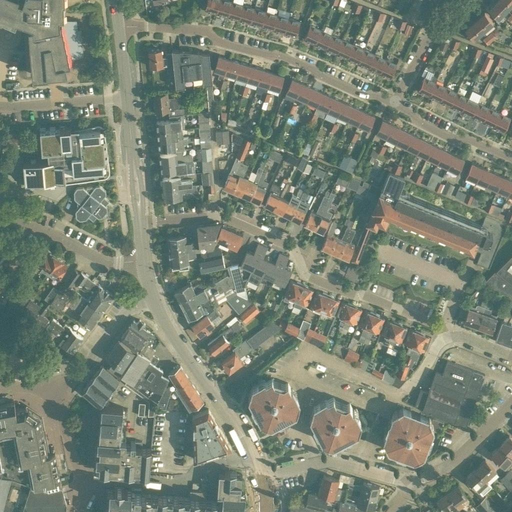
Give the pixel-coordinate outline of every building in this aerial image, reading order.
[(79,52),(76,20),(60,19),(59,13),(64,13),(64,5),(62,4),(61,0),(0,0),(0,14),(15,20),(17,15),(28,19),(28,21),(33,74),(48,73),(48,71),(67,69),(66,61),(70,60),(69,54),(70,54),(71,54),(79,52)] [(206,0),(204,9),(215,12),(219,0),(206,0)] [(231,1),(227,0),(219,0),(215,12),(227,16),(231,1)] [(414,0),(411,7),(418,10),(422,0),(414,0)] [(498,18),(507,9),(498,0),(489,9),(498,18)] [(511,0),(497,0),(498,0),(507,9),(511,13),(511,14),(511,7),(510,6),(511,4),(511,0)] [(227,16),(238,19),(242,5),(231,1),(227,16)] [(254,8),(242,5),(238,19),(249,22),(254,8)] [(249,22),(261,26),(265,11),(254,8),(249,22)] [(276,15),(265,11),(261,26),(272,29),(276,15)] [(484,13),(474,21),(483,31),(493,23),(484,13)] [(272,29),(283,32),(288,18),(276,15),(272,29)] [(299,21),(288,18),(283,32),(295,36),(299,21)] [(483,31),(474,21),(464,29),(473,40),(483,31)] [(303,38),(314,43),(320,29),(309,24),(303,38)] [(331,34),(320,29),(314,43),(325,48),(331,34)] [(491,32),(487,36),(491,41),(495,38),(494,36),(491,32)] [(325,48),(336,53),(342,39),(331,34),(325,48)] [(487,44),(491,41),(487,36),(483,39),(487,44)] [(352,44),(342,39),(336,53),(346,57),(352,44)] [(445,51),(448,43),(441,41),(439,48),(445,51)] [(346,57),(357,62),(363,49),(352,44),(346,57)] [(168,75),(174,74),(171,53),(166,53),(166,56),(161,57),(160,48),(149,50),(151,67),(167,65),(168,75)] [(172,52),(171,53),(174,74),(175,87),(185,86),(184,78),(180,49),(179,49),(171,48),(172,52)] [(184,78),(185,86),(194,85),(190,50),(180,49),(184,78)] [(374,53),(363,49),(357,62),(368,67),(374,53)] [(208,105),(214,105),(212,83),(209,53),(201,52),(190,50),(194,85),(206,83),(206,85),(203,86),(203,85),(200,85),(201,92),(207,92),(207,95),(201,95),(202,106),(208,105)] [(368,67),(378,72),(385,58),(374,53),(368,67)] [(216,85),(220,87),(223,79),(229,58),(218,55),(213,69),(220,71),(218,78),(219,78),(216,85)] [(229,58),(224,73),(235,76),(240,62),(229,58)] [(396,63),(385,58),(378,72),(389,77),(396,63)] [(235,76),(246,79),(251,65),(240,62),(235,76)] [(257,83),(261,68),(251,65),(246,79),(257,83)] [(257,83),(268,86),(272,72),(261,68),(257,83)] [(272,72),(268,86),(279,89),(283,75),(272,72)] [(500,85),(505,75),(499,72),(494,81),(500,85)] [(428,95),(436,77),(432,75),(430,79),(424,76),(417,90),(428,95)] [(285,91),(295,96),(302,82),(291,77),(285,91)] [(437,77),(436,77),(428,95),(438,100),(445,86),(435,81),(437,77)] [(295,96),(306,101),(312,87),(302,82),(295,96)] [(456,91),(445,86),(438,100),(449,105),(456,91)] [(306,101),(316,105),(322,91),(312,87),(306,101)] [(316,105),(326,110),(333,96),(322,91),(316,105)] [(466,96),(456,91),(449,105),(460,110),(466,96)] [(184,114),(183,109),(173,110),(173,109),(175,109),(177,107),(179,105),(178,100),(177,98),(174,97),(167,98),(167,92),(153,94),(155,112),(169,111),(169,116),(181,114),(184,114)] [(326,110),(337,114),(343,101),(333,96),(326,110)] [(477,101),(466,96),(460,110),(470,115),(477,101)] [(337,114),(347,119),(353,105),(343,101),(337,114)] [(487,107),(477,101),(470,115),(481,120),(487,107)] [(347,119),(357,124),(364,110),(353,105),(347,119)] [(498,112),(487,107),(481,120),(492,125),(498,112)] [(364,110),(357,124),(368,128),(374,115),(364,110)] [(198,112),(199,126),(209,125),(208,112),(198,112)] [(509,117),(498,112),(492,125),(502,131),(509,117)] [(156,121),(157,131),(174,129),(174,128),(182,128),(181,118),(181,114),(169,116),(170,120),(156,121)] [(375,132),(386,137),(392,123),(382,118),(375,132)] [(402,128),(392,123),(386,137),(396,142),(402,128)] [(210,134),(209,125),(199,126),(200,136),(210,134)] [(49,160),(24,162),(25,181),(45,179),(45,180),(55,180),(55,179),(65,178),(64,172),(74,171),(73,165),(77,165),(78,172),(103,169),(102,160),(105,159),(103,140),(100,140),(100,130),(80,132),(80,137),(71,138),(70,128),(40,131),(42,149),(48,149),(49,160)] [(396,142),(406,147),(413,133),(402,128),(396,142)] [(174,133),(174,129),(157,131),(158,140),(183,137),(182,132),(174,133)] [(228,130),(216,131),(216,142),(228,142),(228,130)] [(423,138),(413,133),(406,147),(416,151),(423,138)] [(211,146),(210,134),(200,136),(201,147),(211,146)] [(183,137),(158,140),(159,149),(176,148),(176,150),(184,149),(184,143),(187,143),(187,137),(183,137)] [(240,158),(234,174),(229,172),(223,187),(232,190),(243,163),(243,162),(251,141),(243,138),(235,156),(240,158)] [(416,151),(426,156),(433,143),(423,138),(416,151)] [(443,148),(433,143),(426,156),(437,161),(443,148)] [(212,158),(211,146),(201,147),(202,159),(212,158)] [(437,161),(447,166),(453,153),(443,148),(437,161)] [(279,161),(282,155),(271,150),(268,157),(279,161)] [(159,154),(160,163),(185,161),(192,160),(192,155),(183,156),(182,151),(159,154)] [(298,158),(287,153),(284,160),(295,165),(298,158)] [(464,158),(453,153),(447,166),(457,171),(464,158)] [(297,167),(302,169),(308,158),(302,156),(297,167)] [(345,168),(352,171),(357,159),(350,156),(345,168)] [(213,170),(212,158),(202,159),(203,171),(213,170)] [(314,161),(308,158),(302,169),(309,173),(314,161)] [(187,170),(186,170),(185,161),(160,163),(161,173),(178,171),(178,174),(187,173),(187,170)] [(392,166),(390,169),(395,171),(398,164),(394,162),(392,166)] [(465,175),(476,180),(481,166),(471,162),(465,175)] [(247,180),(243,178),(248,165),(243,163),(232,190),(241,194),(247,180)] [(324,176),(327,170),(316,165),(314,171),(324,176)] [(492,171),(481,166),(476,180),(486,184),(492,171)] [(247,180),(241,194),(250,198),(261,170),(257,169),(256,173),(251,171),(248,180),(247,180)] [(213,171),(213,170),(203,171),(204,184),(208,183),(213,182),(212,171),(213,171)] [(266,172),(261,170),(250,198),(259,201),(267,181),(263,180),(266,172)] [(403,176),(389,170),(367,222),(365,221),(351,260),(357,262),(371,224),(375,226),(376,221),(384,224),(388,215),(472,249),(474,244),(482,247),(476,262),(489,267),(506,224),(485,215),(480,227),(396,193),(403,176)] [(486,184),(496,189),(502,175),(492,171),(486,184)] [(347,179),(339,175),(336,183),(344,187),(347,179)] [(511,181),(511,179),(502,175),(496,189),(507,193),(511,181)] [(191,185),(192,185),(192,179),(180,180),(180,176),(162,178),(163,188),(189,185),(191,185)] [(360,181),(351,177),(347,186),(356,190),(360,181)] [(264,204),(273,208),(285,182),(281,180),(279,186),(272,183),(269,190),(270,190),(264,204)] [(436,180),(432,187),(437,190),(441,182),(436,180)] [(445,184),(441,191),(445,193),(450,195),(455,185),(446,181),(445,184)] [(289,184),(285,182),(273,208),(281,212),(288,198),(283,196),(289,184)] [(365,196),(367,190),(370,184),(365,182),(363,188),(361,187),(358,193),(365,196)] [(370,184),(367,190),(376,194),(378,187),(370,183),(370,184)] [(192,185),(191,185),(189,185),(163,188),(164,198),(182,196),(181,191),(197,190),(196,184),(192,185)] [(105,190),(100,185),(96,185),(93,188),(91,186),(87,186),(86,188),(83,186),(77,187),(74,190),(75,197),(77,199),(78,206),(76,209),(76,215),(79,218),(86,218),(88,215),(93,219),(97,216),(98,217),(102,216),(107,210),(107,207),(105,205),(108,201),(104,198),(106,195),(105,190)] [(281,212),(290,217),(303,190),(299,188),(296,195),(292,193),(289,199),(288,198),(281,212)] [(307,192),(303,190),(290,217),(299,221),(308,201),(304,199),(307,192)] [(313,227),(329,192),(327,191),(324,195),(322,199),(316,212),(311,209),(304,223),(313,227)] [(330,192),(329,192),(313,227),(322,232),(331,212),(327,210),(335,194),(330,192)] [(330,251),(336,237),(331,235),(337,222),(332,220),(321,247),(330,251)] [(194,247),(199,246),(200,249),(200,250),(206,249),(212,247),(215,241),(213,241),(215,237),(217,232),(216,232),(220,222),(197,225),(197,224),(190,225),(191,231),(193,231),(194,240),(194,247)] [(218,233),(217,232),(215,237),(213,241),(215,241),(216,238),(226,242),(237,247),(243,234),(232,229),(221,225),(218,233)] [(330,251),(339,254),(350,228),(346,227),(341,239),(336,237),(330,251)] [(355,230),(350,228),(339,254),(348,259),(354,245),(349,242),(355,230)] [(168,238),(169,252),(179,251),(179,250),(192,248),(192,247),(194,247),(194,240),(186,241),(186,235),(168,238)] [(240,264),(251,269),(262,245),(257,242),(253,252),(247,250),(240,264)] [(212,247),(206,249),(208,255),(201,257),(201,256),(198,257),(198,258),(197,258),(201,272),(225,267),(220,245),(212,247)] [(267,247),(262,245),(251,269),(251,270),(247,279),(258,284),(262,274),(267,262),(268,259),(262,256),(267,247)] [(199,246),(194,247),(192,247),(192,248),(179,250),(179,251),(169,252),(171,264),(179,263),(180,268),(189,267),(188,262),(189,262),(188,257),(194,257),(193,253),(197,252),(196,250),(200,249),(199,246)] [(37,265),(48,272),(57,258),(50,253),(49,255),(45,252),(37,265)] [(262,274),(272,279),(274,275),(283,254),(278,252),(274,262),(268,259),(267,262),(262,274)] [(509,295),(511,298),(511,253),(481,285),(509,295)] [(288,256),(283,254),(274,275),(272,279),(283,284),(290,269),(283,266),(288,256)] [(57,258),(48,272),(58,278),(66,266),(63,263),(64,262),(57,258)] [(248,298),(238,264),(230,266),(232,274),(234,281),(234,280),(237,291),(236,292),(248,298)] [(70,287),(75,280),(80,273),(74,269),(64,282),(64,283),(70,287)] [(112,294),(91,279),(89,278),(88,280),(87,279),(88,277),(81,272),(80,273),(75,280),(82,285),(83,283),(87,286),(86,286),(95,292),(108,302),(112,297),(112,294)] [(234,281),(232,274),(227,275),(226,275),(226,276),(206,287),(206,285),(200,288),(179,300),(189,318),(192,323),(215,307),(219,304),(232,295),(236,292),(237,291),(234,280),(234,281)] [(290,280),(284,294),(284,296),(285,296),(283,300),(288,302),(289,300),(294,302),(301,284),(290,280)] [(200,288),(206,285),(203,281),(200,282),(200,283),(193,287),(190,282),(174,290),(179,300),(200,288)] [(64,283),(50,302),(52,303),(51,304),(58,308),(63,301),(62,301),(68,293),(71,288),(70,287),(64,283)] [(89,301),(102,311),(108,302),(95,292),(86,286),(87,286),(83,283),(82,285),(79,288),(92,297),(89,301)] [(312,289),(301,284),(294,302),(292,306),(300,309),(301,306),(305,308),(312,289)] [(46,299),(50,302),(58,290),(53,286),(44,299),(44,298),(40,304),(42,305),(46,299)] [(12,296),(17,298),(20,293),(15,290),(12,296)] [(310,305),(321,309),(327,295),(316,290),(310,305)] [(248,298),(236,292),(232,295),(239,304),(238,305),(242,310),(251,302),(248,298)] [(29,298),(20,293),(17,298),(16,300),(23,307),(22,308),(30,314),(33,311),(25,304),(29,298)] [(68,293),(62,301),(63,301),(71,307),(77,299),(68,293)] [(338,299),(327,295),(321,309),(332,314),(338,299)] [(503,312),(505,313),(510,315),(511,312),(511,298),(509,295),(503,312)] [(50,302),(46,299),(42,305),(42,306),(47,309),(51,304),(52,303),(50,302)] [(102,311),(89,301),(89,302),(81,314),(80,312),(77,317),(91,327),(102,311)] [(246,322),(260,310),(253,301),(238,313),(246,322)] [(338,324),(343,326),(343,325),(352,305),(342,301),(337,314),(342,316),(338,324)] [(462,321),(477,326),(483,306),(484,303),(477,301),(475,306),(472,305),(471,306),(470,306),(469,306),(468,307),(462,305),(457,315),(463,317),(462,321)] [(219,304),(215,307),(192,323),(193,324),(200,333),(213,323),(211,320),(220,313),(218,310),(221,307),(219,304)] [(504,306),(499,304),(495,315),(500,316),(504,306)] [(361,308),(352,305),(343,325),(343,326),(347,328),(350,320),(355,322),(361,308)] [(43,315),(47,309),(42,306),(38,311),(43,315)] [(488,307),(483,306),(477,326),(490,331),(495,317),(485,313),(488,307)] [(359,324),(364,326),(358,340),(363,342),(365,336),(374,314),(365,310),(359,324)] [(511,312),(510,315),(505,313),(504,316),(502,320),(501,319),(495,338),(510,343),(511,336),(511,312)] [(365,336),(370,338),(373,329),(378,331),(383,318),(374,314),(365,336)] [(229,342),(225,338),(235,330),(236,331),(243,326),(238,320),(235,316),(226,323),(229,327),(208,343),(215,353),(229,342)] [(52,318),(49,322),(77,344),(83,337),(69,327),(67,329),(52,318)] [(134,319),(127,328),(147,343),(149,342),(151,340),(149,339),(153,334),(143,326),(145,323),(139,319),(137,322),(134,319)] [(300,326),(296,334),(301,337),(309,341),(313,330),(308,327),(310,322),(303,319),(300,326)] [(383,343),(388,345),(397,323),(387,319),(382,333),(386,335),(383,343)] [(286,324),(284,328),(296,334),(300,326),(287,320),(286,324)] [(278,325),(271,321),(247,340),(253,348),(282,327),(278,325)] [(77,344),(49,322),(46,327),(59,336),(57,339),(60,341),(59,341),(72,351),(77,344)] [(406,327),(397,323),(388,345),(392,347),(396,339),(401,341),(406,327)] [(336,327),(331,325),(328,333),(332,335),(336,327)] [(121,337),(135,348),(134,348),(135,349),(137,350),(142,345),(139,343),(141,340),(147,344),(147,343),(127,328),(121,337)] [(406,352),(410,354),(419,332),(410,328),(404,342),(409,344),(406,352)] [(313,330),(309,341),(321,347),(326,336),(313,330)] [(428,336),(419,332),(410,354),(409,356),(406,355),(403,360),(411,363),(414,358),(416,359),(417,357),(416,356),(419,348),(423,349),(428,336)] [(326,336),(321,347),(333,353),(337,342),(326,336)] [(252,348),(246,339),(232,349),(235,352),(221,361),(229,372),(243,361),(240,356),(252,348)] [(128,357),(135,349),(134,348),(133,350),(119,340),(106,356),(113,361),(110,365),(128,378),(133,382),(143,369),(128,358),(128,357)] [(142,345),(137,350),(150,359),(149,360),(154,364),(158,358),(152,354),(155,350),(147,344),(141,340),(139,343),(142,345)] [(276,374),(270,377),(271,378),(271,377),(272,377),(274,382),(283,385),(288,382),(291,389),(292,388),(299,401),(313,406),(326,399),(327,400),(333,397),(335,401),(335,402),(344,405),(345,405),(349,402),(350,403),(351,402),(348,397),(356,371),(301,342),(281,358),(276,374)] [(337,342),(333,353),(343,358),(349,348),(337,342)] [(354,363),(356,359),(359,353),(349,348),(343,358),(353,363),(354,363)] [(157,404),(157,405),(165,408),(170,394),(172,388),(166,383),(169,378),(161,374),(163,370),(154,364),(149,360),(150,359),(137,350),(135,349),(128,357),(128,358),(143,369),(133,382),(144,390),(158,399),(157,404)] [(365,369),(370,359),(364,356),(361,361),(356,359),(354,363),(359,366),(358,366),(365,369)] [(370,372),(376,375),(378,370),(373,368),(376,361),(370,359),(365,369),(370,372)] [(466,424),(475,399),(485,374),(447,360),(442,373),(436,371),(428,392),(420,389),(414,405),(466,424)] [(409,365),(400,361),(395,373),(396,373),(395,374),(392,383),(398,387),(407,378),(404,377),(409,365)] [(102,364),(82,390),(99,404),(119,377),(102,364)] [(174,388),(176,387),(189,378),(180,365),(169,373),(176,383),(173,386),(174,388)] [(383,373),(378,370),(376,375),(382,378),(386,380),(390,372),(385,369),(383,373)] [(395,374),(390,372),(386,380),(392,383),(395,374)] [(274,382),(272,377),(271,377),(271,378),(272,379),(266,382),(265,380),(264,378),(259,380),(258,383),(252,386),(251,386),(248,396),(249,396),(252,402),(254,401),(261,413),(258,415),(261,420),(261,421),(271,424),(277,420),(280,421),(285,419),(282,414),(288,411),(290,414),(295,411),(296,411),(299,401),(292,388),(291,389),(288,382),(283,385),(274,382)] [(133,382),(128,378),(125,383),(148,401),(147,416),(153,416),(156,416),(157,405),(157,404),(158,399),(144,390),(133,382)] [(176,387),(183,397),(196,389),(189,378),(176,387)] [(203,399),(196,389),(183,397),(190,408),(203,399)] [(335,401),(333,397),(327,400),(326,399),(313,406),(309,416),(310,416),(313,422),(316,420),(319,426),(314,429),(317,433),(320,434),(323,440),(322,441),(332,444),(333,443),(338,440),(337,438),(350,431),(351,434),(357,431),(358,431),(361,421),(360,421),(357,415),(358,412),(355,407),(354,408),(353,408),(351,409),(348,404),(350,403),(349,402),(345,405),(344,405),(335,402),(335,401)] [(48,489),(61,486),(60,479),(57,466),(58,466),(57,465),(55,452),(48,454),(45,442),(45,441),(43,430),(40,416),(33,412),(34,412),(32,410),(32,411),(25,406),(15,408),(14,403),(14,401),(9,402),(0,404),(0,403),(0,473),(3,474),(10,475),(31,483),(48,489)] [(100,437),(98,466),(134,469),(133,472),(134,472),(134,469),(149,471),(151,447),(150,447),(142,447),(142,441),(135,441),(131,441),(130,445),(126,444),(126,439),(120,438),(123,407),(101,405),(101,411),(100,411),(100,415),(99,433),(98,433),(98,436),(99,436),(99,437),(100,437)] [(193,443),(194,458),(231,446),(208,408),(193,415),(191,411),(191,410),(186,410),(186,411),(174,410),(174,408),(171,408),(171,410),(168,410),(168,408),(167,408),(165,408),(157,405),(156,416),(153,416),(150,447),(151,447),(149,471),(170,473),(174,473),(175,464),(183,464),(185,442),(193,443)] [(402,408),(402,407),(393,411),(393,412),(390,420),(393,421),(391,426),(386,425),(385,428),(386,431),(384,438),(383,438),(387,447),(388,447),(394,449),(395,447),(408,452),(407,454),(413,457),(414,457),(423,453),(423,452),(425,446),(428,445),(429,441),(425,439),(427,433),(429,434),(431,430),(439,433),(443,423),(429,418),(429,417),(428,417),(420,414),(418,418),(409,415),(411,411),(402,408)] [(505,449),(511,456),(511,437),(509,435),(499,444),(505,449)] [(507,468),(511,462),(511,456),(505,449),(499,444),(490,453),(501,464),(502,463),(507,468)] [(485,459),(475,468),(485,479),(495,470),(485,459)] [(488,481),(485,479),(475,468),(465,477),(478,490),(488,481)] [(113,486),(111,486),(109,511),(243,511),(245,493),(239,493),(241,473),(236,473),(236,471),(224,470),(224,472),(219,471),(216,499),(206,499),(190,497),(141,493),(141,489),(132,488),(124,487),(124,486),(113,485),(113,486)] [(61,486),(48,489),(31,483),(10,475),(3,474),(0,473),(0,511),(1,511),(66,511),(66,502),(63,489),(61,486)] [(346,486),(377,494),(379,485),(362,481),(361,485),(356,484),(353,483),(355,476),(341,473),(339,480),(347,482),(346,486)] [(511,491),(511,481),(504,473),(499,478),(511,491)] [(336,489),(338,479),(322,475),(317,494),(335,499),(336,496),(334,495),(336,489)] [(463,503),(460,499),(465,496),(457,484),(446,491),(457,507),(457,508),(463,503)] [(373,507),(377,494),(346,486),(345,489),(345,492),(346,492),(353,494),(359,495),(357,502),(373,507)] [(345,492),(345,489),(338,488),(338,490),(336,489),(334,495),(336,496),(335,499),(343,501),(346,492),(345,492)] [(190,497),(206,499),(207,490),(191,489),(190,497)] [(444,510),(446,511),(447,511),(451,509),(453,511),(457,508),(457,507),(446,491),(435,498),(444,510)] [(331,511),(335,499),(308,492),(304,504),(331,511)] [(485,497),(480,501),(482,504),(489,511),(494,507),(485,497)] [(335,499),(331,511),(333,511),(364,511),(365,507),(343,501),(335,499)] [(333,511),(331,511),(304,504),(292,501),(288,511),(333,511)] [(480,511),(488,511),(489,511),(482,504),(480,501),(475,506),(480,511)]
